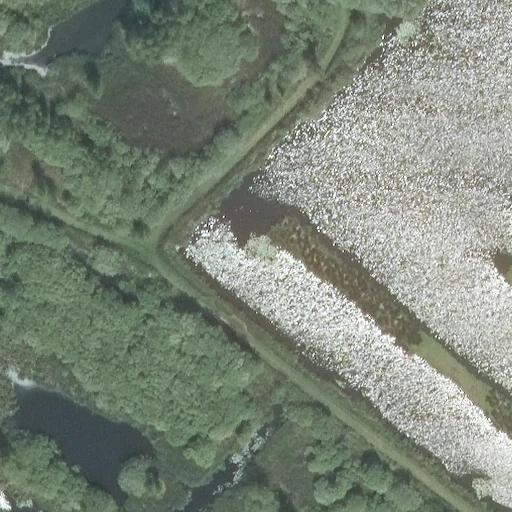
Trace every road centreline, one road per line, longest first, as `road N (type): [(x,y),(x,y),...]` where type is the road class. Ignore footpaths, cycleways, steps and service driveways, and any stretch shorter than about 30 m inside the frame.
road 1 (track): [(462,511),(143,251)]
road 2 (track): [(143,251),(325,64),(347,9)]
road 3 (track): [(0,192),(143,251)]
